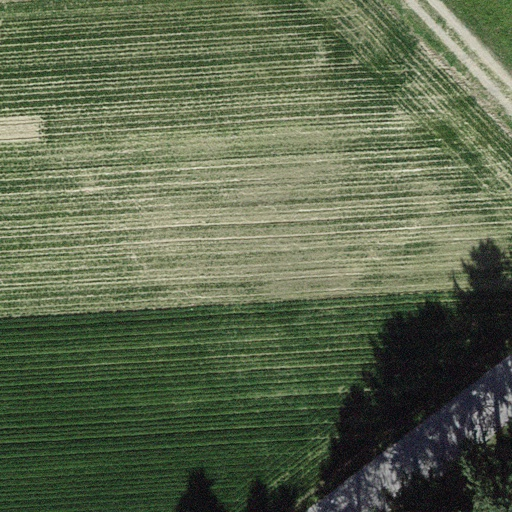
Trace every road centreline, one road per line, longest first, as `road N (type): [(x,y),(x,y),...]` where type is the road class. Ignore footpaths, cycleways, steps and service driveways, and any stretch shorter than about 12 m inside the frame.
road 1 (tertiary): [(511,390),(352,511)]
road 2 (track): [(511,102),(416,0)]
